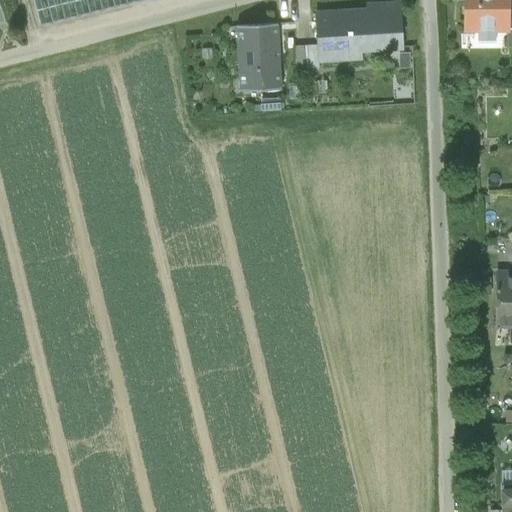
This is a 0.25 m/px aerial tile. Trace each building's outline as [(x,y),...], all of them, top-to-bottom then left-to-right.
[(32,0),(39,27),(50,24),(146,0),(32,0)] [(507,0),(463,0),(463,30),(477,30),(477,43),(494,43),(494,30),(506,30),(507,30),(507,18),(507,0)] [(376,10),(315,13),(317,45),(318,61),(361,58),(360,51),(360,44),(382,42),(383,49),(402,48),(399,2),(375,4),(376,10)] [(276,24),(236,26),(240,91),(280,88),(276,24)] [(360,44),(360,51),(383,49),(382,42),(360,44)] [(305,46),(306,70),(318,69),(318,61),(317,45),(305,46)] [(306,70),(305,46),(293,46),(294,71),(306,70)] [(409,68),(409,54),(399,54),(399,68),(409,68)] [(511,276),(495,276),(494,326),(511,326),(511,276)] [(511,509),(511,485),(501,486),(501,510),(511,509)]
